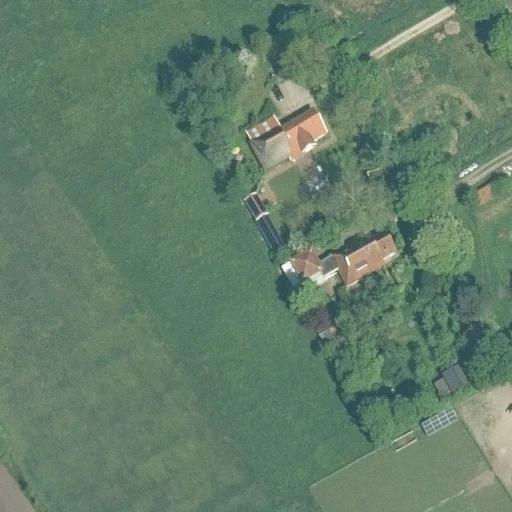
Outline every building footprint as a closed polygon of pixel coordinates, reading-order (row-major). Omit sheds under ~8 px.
[(310,144),(326,137),(313,113),(279,132),(273,122),(245,137),(251,147),(249,148),(264,175),(314,151),(310,144)] [(367,182),(374,201),(394,194),(388,175),(367,182)] [(511,178),(493,190),(500,202),(511,194),(511,178)] [(256,201),(253,203),(243,209),(255,229),(268,222),(256,201)] [(286,257),(268,224),(256,230),(274,263),(286,257)] [(301,290),(319,280),(322,285),(339,275),(346,287),(380,268),(378,265),(392,257),(383,240),(369,248),(366,244),(320,270),(312,255),(289,268),(301,290)] [(345,352),(337,335),(333,337),(329,328),(316,334),(328,361),(332,359),(341,378),(359,369),(350,350),(345,352)] [(511,339),(501,346),(509,359),(511,356),(511,339)] [(482,385),(472,368),(434,389),(444,406),(482,385)] [(379,430),(384,439),(399,433),(394,423),(379,430)]
